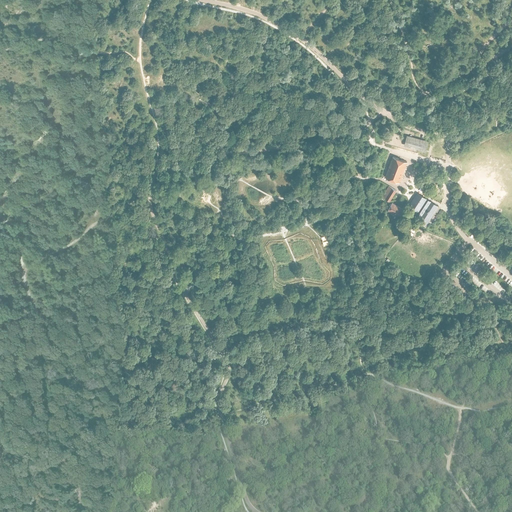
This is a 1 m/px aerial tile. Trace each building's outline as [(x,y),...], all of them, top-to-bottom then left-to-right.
[(425,152),(428,141),(409,136),(407,145),(417,148),(417,149),(425,152)] [(399,182),(407,162),(400,159),(393,156),(385,177),(399,182)] [(382,196),(389,201),(390,201),(396,190),(389,186),(382,196)] [(417,194),(409,208),(412,210),(410,213),(419,218),(427,223),(437,207),(430,202),(429,203),(428,202),(426,201),(426,200),(420,196),(417,194)] [(404,210),(392,203),(388,210),(400,217),(404,210)]
